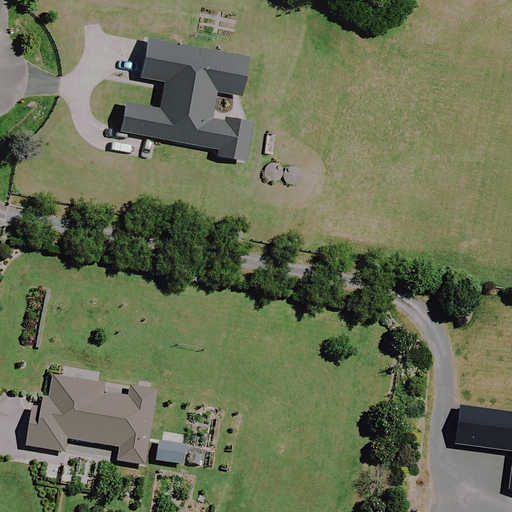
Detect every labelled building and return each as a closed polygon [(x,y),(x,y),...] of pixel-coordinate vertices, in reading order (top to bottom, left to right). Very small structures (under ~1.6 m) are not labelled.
[(372,0),(386,10),(394,0),(372,0)] [(126,15),(110,14),(109,32),(125,32),(126,15)] [(251,60),(148,41),(141,81),(164,85),(159,111),(125,105),(119,135),(216,152),(215,158),(246,164),(254,124),(214,116),(218,96),(244,100),(251,60)] [(133,393),(54,378),(50,401),(43,400),(39,421),(32,419),(26,449),(65,457),(68,441),(120,451),(118,464),(145,469),(159,393),(134,388),(133,393)] [(511,415),(461,410),(456,449),(511,455),(511,466),(509,494),(511,493),(511,415)]
